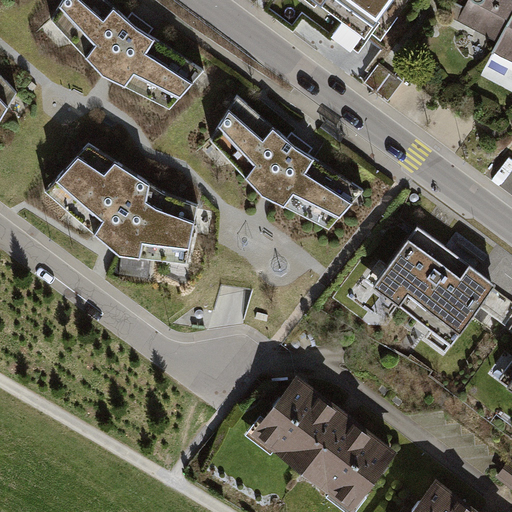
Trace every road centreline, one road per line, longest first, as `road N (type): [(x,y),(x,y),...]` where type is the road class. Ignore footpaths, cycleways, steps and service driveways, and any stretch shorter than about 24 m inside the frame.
road 1 (tertiary): [(511,228),(200,0)]
road 2 (residential): [(0,229),(167,356),(232,372)]
road 3 (track): [(230,511),(0,382)]
